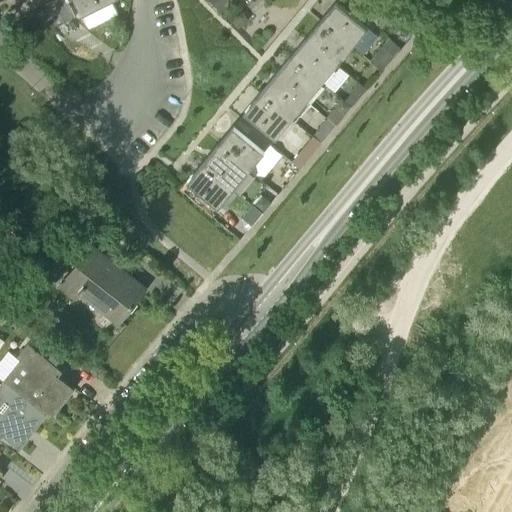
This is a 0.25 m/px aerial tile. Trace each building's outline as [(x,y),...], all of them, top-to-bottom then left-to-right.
[(56,0),(45,6),(55,27),(75,17),(66,0),(56,0)] [(76,0),(83,14),(90,10),(111,0),(76,0)] [(209,0),(221,13),(234,2),(232,0),(209,0)] [(337,2),(321,21),(352,46),(368,28),(362,23),(337,2)] [(239,28),(248,20),(240,11),(231,19),(239,28)] [(352,46),(321,21),(306,39),(337,65),(352,46)] [(373,57),(385,67),(394,56),(401,47),(390,38),(383,47),(382,46),(373,57)] [(337,65),(306,39),(291,57),(322,83),(337,65)] [(322,83),(291,57),(277,74),(276,75),(307,101),(322,83)] [(307,101),(276,75),(274,78),(261,93),(292,119),(307,101)] [(352,88),(361,96),(368,87),(359,80),(352,88)] [(292,119),(261,93),(245,112),(277,138),(292,119)] [(344,98),(342,97),(341,99),(338,102),(338,110),(344,115),(352,106),(344,98)] [(315,136),(322,142),(337,125),(329,119),(315,136)] [(234,126),(217,146),(249,171),(265,152),(234,126)] [(301,167),(322,142),(315,136),(301,153),(299,152),(293,160),(301,167)] [(249,171),(217,146),(203,163),(234,189),(249,171)] [(234,189),(203,163),(188,181),(219,207),(234,189)] [(264,211),(271,202),(262,194),(254,203),(264,211)] [(255,222),(264,211),(254,203),(253,202),(252,203),(248,208),(249,217),(255,222)] [(61,230),(82,247),(99,225),(78,208),(61,230)] [(92,246),(59,288),(74,299),(79,292),(119,323),(146,288),(92,246)] [(6,379),(49,412),(54,416),(75,389),(59,376),(63,371),(28,343),(18,356),(22,359),(6,379)] [(49,412),(6,379),(0,386),(0,433),(20,449),(49,412)]
